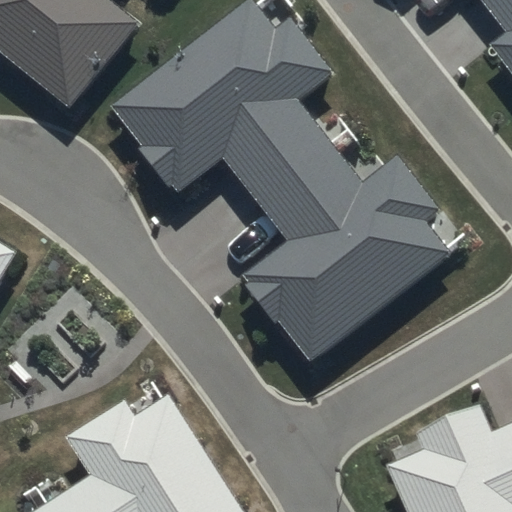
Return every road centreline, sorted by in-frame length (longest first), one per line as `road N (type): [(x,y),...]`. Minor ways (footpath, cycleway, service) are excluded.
road 1 (residential): [(280,454),(159,293),(0,161)]
road 2 (residential): [(280,454),(511,321)]
